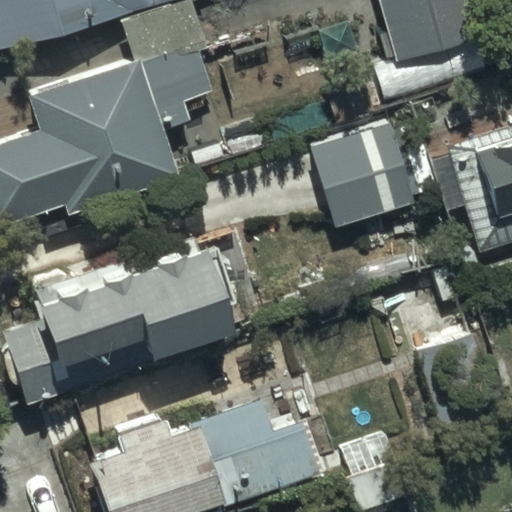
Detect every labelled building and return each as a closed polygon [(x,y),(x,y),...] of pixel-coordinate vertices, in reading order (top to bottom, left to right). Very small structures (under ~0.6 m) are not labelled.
[(0,0),(0,42),(142,0),(0,0)] [(184,0),(157,0),(110,13),(123,54),(17,88),(28,124),(0,132),(0,214),(53,198),(56,208),(168,170),(153,125),(180,118),(173,97),(203,88),(188,42),(197,40),(184,0)] [(469,0),(371,0),(388,56),(478,30),(469,0)] [(511,118),(459,136),(462,148),(442,155),(473,246),(511,232),(511,118)] [(388,121),(308,146),(334,228),(414,203),(388,121)] [(187,332),(211,325),(183,232),(15,284),(21,305),(0,311),(0,344),(13,387),(133,350),(129,339),(184,322),(187,332)] [(452,258),(399,273),(412,310),(464,293),(452,258)] [(457,330),(409,345),(433,419),(481,403),(457,330)] [(76,465),(91,511),(148,511),(207,492),(210,502),(324,465),(310,421),(296,425),(293,417),(264,426),(253,394),(154,426),(148,408),(101,422),(107,440),(81,448),(86,462),(76,465)] [(411,511),(396,463),(339,479),(350,511),(411,511)]
